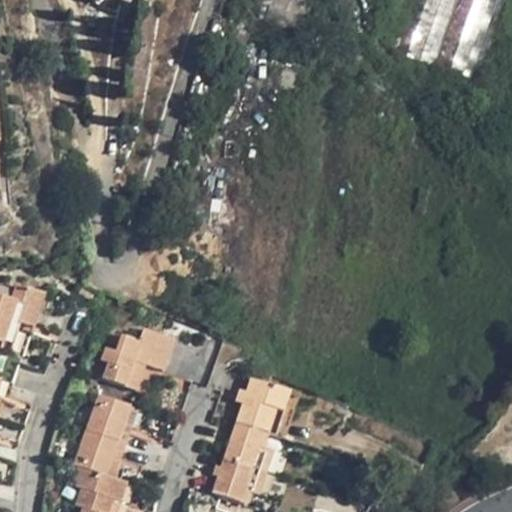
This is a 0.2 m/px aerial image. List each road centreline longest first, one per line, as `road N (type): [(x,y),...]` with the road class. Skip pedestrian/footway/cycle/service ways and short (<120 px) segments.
road 1 (residential): [(216,0),(125,280)]
road 2 (unknown): [(45,0),(75,94),(105,149),(107,245),(127,274)]
